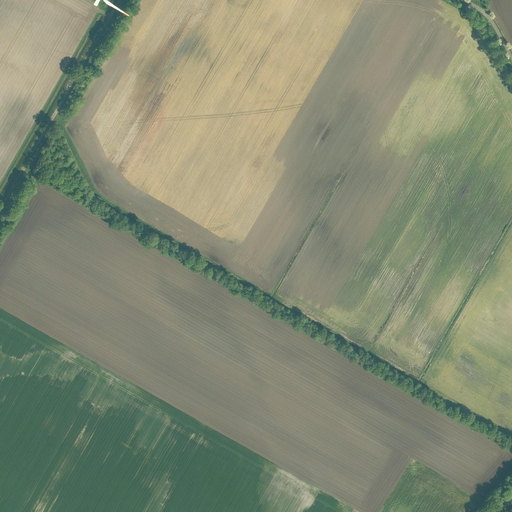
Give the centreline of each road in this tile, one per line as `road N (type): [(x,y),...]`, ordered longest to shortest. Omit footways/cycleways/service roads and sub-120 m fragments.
road 1 (track): [(417,381),(108,201),(56,113)]
road 2 (track): [(0,213),(121,0)]
